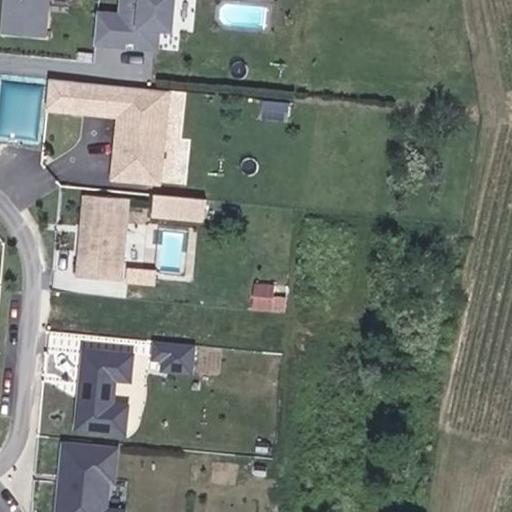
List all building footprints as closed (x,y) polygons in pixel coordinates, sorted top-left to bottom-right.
[(46,38),(49,0),(6,0),(3,34),(46,38)] [(121,0),(121,14),(98,12),(96,43),(126,46),(127,35),(137,36),(136,46),(158,48),(160,29),(173,30),(175,0),(121,0)] [(137,36),(127,35),(126,46),(136,46),(137,36)] [(44,113),(115,119),(110,182),(159,187),(159,183),(187,186),(191,140),(183,139),(187,91),(47,79),(39,171),(44,113)] [(207,200),(154,196),(152,219),(205,223),(207,200)] [(128,200),(83,197),(77,276),(123,279),(128,200)] [(156,270),(127,269),(126,285),(155,286),(156,270)] [(273,285),(254,284),(252,311),(286,313),(287,298),(272,297),(273,285)] [(195,345),(154,342),(152,362),(160,362),(160,373),(193,376),(195,345)] [(132,350),(82,347),(76,433),(127,436),(129,399),(114,398),(115,381),(130,382),(132,350)] [(54,511),(126,511),(127,511),(108,510),(110,487),(117,488),(120,445),(59,441),(54,511)]
